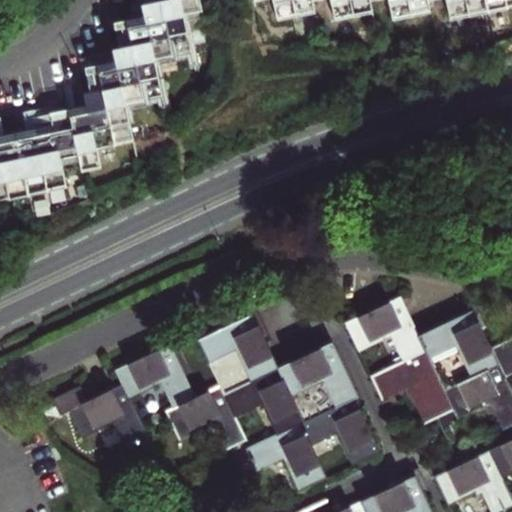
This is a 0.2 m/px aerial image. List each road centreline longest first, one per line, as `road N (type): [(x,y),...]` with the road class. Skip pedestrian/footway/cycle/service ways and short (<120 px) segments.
road 1 (tertiary): [(0,319),(263,194),(511,113)]
road 2 (tertiary): [(511,87),(369,125),(267,163),(0,289)]
road 3 (residential): [(337,492),(403,464),(333,330),(281,319),(255,268)]
road 4 (residential): [(255,268),(0,386)]
road 5 (residential): [(511,274),(316,259),(255,268)]
